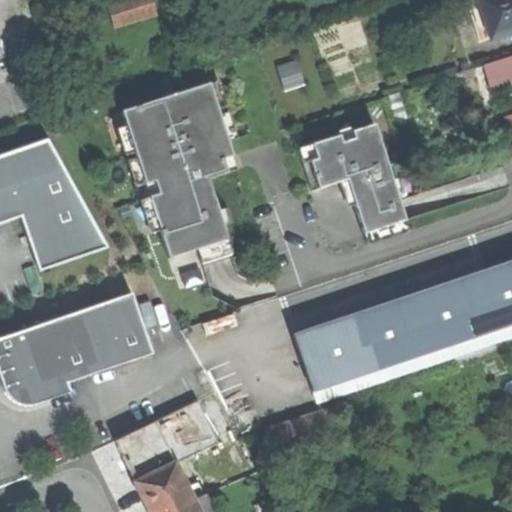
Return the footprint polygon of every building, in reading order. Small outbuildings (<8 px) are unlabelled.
[(161,17),(155,0),(123,0),(111,4),(119,29),(161,17)] [(492,43),(511,37),(511,0),(478,0),(467,4),(476,34),(488,31),(492,43)] [(124,114),(172,260),(200,251),(229,241),(210,181),(229,175),(225,161),(235,158),(211,86),(124,114)] [(300,150),(313,193),(348,182),(365,235),(407,222),(376,126),(300,150)] [(109,249),(48,141),(0,157),(0,225),(22,217),(40,272),(109,249)] [(410,232),(407,222),(365,235),(368,246),(410,232)] [(234,255),(229,241),(200,251),(204,265),(234,255)] [(511,261),(296,334),(315,392),(343,382),(510,326),(511,325),(511,261)] [(135,295),(0,340),(0,370),(9,396),(16,404),(31,408),(73,394),(69,384),(155,355),(135,295)] [(511,338),(511,333),(510,326),(343,382),(347,394),(511,338)] [(331,409),(316,414),(326,443),(340,438),(331,409)] [(268,429),(278,458),(326,443),(316,414),(268,429)] [(146,504),(149,511),(180,511),(196,504),(190,491),(177,464),(136,484),(146,504)] [(201,486),(190,491),(196,504),(207,499),(201,486)] [(213,511),(207,499),(196,504),(199,511),(213,511)]
